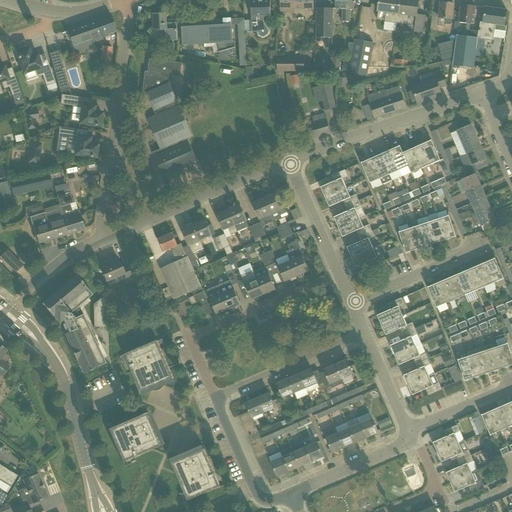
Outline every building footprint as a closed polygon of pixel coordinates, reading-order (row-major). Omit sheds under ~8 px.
[(271,17),(270,0),(269,0),(270,0),(263,0),(251,0),(252,33),(258,32),(258,34),(259,35),(261,37),(263,37),(265,37),(267,35),(268,34),(269,32),(268,30),(266,26),(265,24),(264,22),(264,21),(263,17),(271,17)] [(313,9),(313,4),(313,0),(280,0),(281,13),(293,13),(293,9),(313,9)] [(353,10),(355,0),(335,0),(335,9),(343,9),(342,21),(349,22),(350,10),(353,10)] [(384,23),(396,24),(398,14),(399,14),(400,0),(379,0),(378,11),(377,20),(384,21),(384,23)] [(400,0),(399,14),(398,14),(396,24),(414,27),(414,32),(423,33),(425,16),(417,15),(418,0),(400,0)] [(432,16),(430,30),(438,31),(438,26),(445,26),(445,24),(451,25),(452,19),(454,20),(455,12),(453,11),(454,4),(441,3),(439,13),(433,13),(432,16)] [(461,5),(459,23),(473,25),(475,6),(461,5)] [(457,35),(456,44),(453,65),(467,67),(474,69),(477,46),(489,48),(491,41),(492,41),(495,30),(506,32),(506,26),(504,26),(507,11),(485,8),(483,23),(480,23),(479,32),(477,39),(465,37),(465,36),(457,35)] [(317,9),(316,38),(328,38),(331,38),(331,12),(331,9),(328,9),(317,9)] [(177,23),(170,24),(166,24),(166,20),(166,13),(153,14),(154,31),(155,31),(155,36),(166,35),(166,41),(178,40),(177,23)] [(102,36),(116,32),(110,15),(66,30),(73,48),(75,55),(87,51),(96,48),(94,43),(103,40),(102,36)] [(232,26),(238,25),(238,20),(231,20),(231,19),(223,19),(223,21),(182,23),(183,45),(216,43),(220,59),(220,60),(236,56),(232,42),(232,26)] [(244,32),(252,32),(252,20),(244,21),(244,32)] [(144,31),(136,30),(136,38),(144,38),(144,31)] [(466,30),(465,36),(465,37),(477,39),(479,32),(470,31),(466,30)] [(355,40),(354,47),(349,73),(367,76),(368,70),(388,74),(393,47),(355,40)] [(102,46),(101,60),(110,62),(112,48),(102,46)] [(26,81),(37,77),(42,76),(46,86),(55,83),(49,68),(42,70),(37,56),(31,58),(28,50),(26,51),(25,49),(18,51),(19,53),(16,54),(19,60),(17,61),(20,68),(21,67),(26,81)] [(453,58),(454,49),(440,52),(442,61),(453,58)] [(58,51),(49,53),(61,94),(69,91),(58,51)] [(341,58),(332,57),(331,68),(340,68),(341,58)] [(277,72),(304,72),(304,58),(277,58),(277,72)] [(147,94),(156,116),(179,106),(170,84),(172,83),(173,76),(180,76),(182,63),(149,59),(148,72),(145,71),(142,96),(147,94)] [(23,104),(20,93),(15,80),(9,82),(4,67),(0,68),(0,81),(1,82),(4,89),(9,87),(12,96),(16,106),(23,104)] [(418,104),(427,101),(431,99),(441,96),(439,88),(446,85),(442,74),(434,76),(435,79),(412,87),(413,91),(409,93),(412,103),(417,101),(418,104)] [(289,77),(290,85),(300,84),(298,75),(289,77)] [(339,78),(338,87),(346,88),(348,79),(339,78)] [(326,110),(335,108),(329,84),(319,87),(326,110)] [(375,118),(406,108),(401,93),(388,98),(385,90),(368,96),(371,104),(363,107),(368,121),(375,118)] [(62,95),(60,104),(72,106),(79,107),(80,98),(62,95)] [(72,106),(70,122),(79,123),(86,124),(86,126),(93,127),(93,125),(100,126),(100,124),(102,124),(103,117),(101,116),(102,114),(93,113),(94,107),(91,106),(82,105),(82,107),(79,107),(72,106)] [(179,106),(156,116),(148,119),(160,149),(160,150),(176,143),(178,149),(189,144),(187,138),(192,136),(179,106)] [(25,121),(33,119),(39,118),(37,110),(24,113),(25,121)] [(305,141),(329,134),(330,134),(327,125),(324,114),(312,117),(314,123),(301,127),(302,131),(305,141)] [(462,143),(476,137),(471,125),(457,131),(462,143)] [(75,130),(59,127),(58,135),(69,137),(68,142),(76,144),(75,155),(81,156),(81,158),(88,159),(89,157),(96,158),(96,155),(98,155),(99,148),(97,148),(97,145),(89,144),(90,138),(77,136),(77,137),(74,137),(75,130)] [(444,150),(439,137),(435,139),(440,152),(444,150)] [(467,154),(481,148),(476,137),(462,143),(467,154)] [(431,141),(421,145),(430,165),(440,161),(431,140),(430,141),(431,141)] [(162,176),(197,161),(189,144),(178,149),(176,143),(160,150),(160,149),(152,153),(162,176)] [(421,145),(412,149),(421,169),(430,165),(421,145)] [(399,147),(390,151),(401,177),(411,172),(411,173),(412,173),(403,153),(400,146),(399,146),(399,147)] [(18,161),(26,162),(28,148),(20,147),(18,161)] [(472,166),(486,160),(481,148),(467,154),(472,166)] [(412,149),(403,153),(412,173),(421,169),(412,149)] [(445,164),(449,162),(454,160),(451,154),(447,156),(444,150),(440,152),(445,164)] [(390,151),(381,155),(392,180),(392,181),(401,177),(390,151)] [(381,155),(371,159),(380,179),(383,185),(392,181),(392,180),(381,155)] [(362,163),(361,163),(370,184),(380,179),(371,159),(362,163)] [(446,165),(449,174),(450,175),(454,173),(449,162),(445,164),(446,165)] [(449,174),(446,165),(441,167),(445,176),(449,174)] [(335,181),(321,188),(325,198),(346,188),(342,179),(348,177),(345,170),(332,176),(335,181)] [(52,187),(49,173),(9,182),(12,196),(52,187)] [(466,192),(481,186),(477,174),(461,180),(466,192)] [(444,178),(437,181),(439,186),(447,183),(444,178)] [(78,180),(55,187),(57,192),(80,185),(78,180)] [(12,198),(8,181),(0,183),(0,191),(2,201),(12,198)] [(433,189),(439,186),(437,181),(431,184),(433,189)] [(418,188),(415,182),(409,185),(412,191),(418,188)] [(428,185),(421,188),(424,193),(430,190),(428,185)] [(486,197),(481,186),(466,192),(471,203),(486,197)] [(443,189),(442,189),(443,190),(445,194),(447,200),(451,198),(447,187),(443,189)] [(346,188),(325,198),(329,207),(343,201),(346,206),(358,201),(356,195),(350,198),(346,188)] [(404,195),(400,198),(402,203),(404,201),(411,198),(409,193),(407,189),(402,191),(404,195)] [(419,189),(412,192),(414,197),(421,194),(419,189)] [(435,192),(430,194),(432,200),(439,196),(445,194),(443,190),(442,189),(437,191),(435,192)] [(61,195),(56,197),(58,205),(59,208),(60,209),(63,220),(66,227),(62,228),(64,236),(83,230),(84,230),(79,214),(78,211),(72,212),(70,204),(69,202),(72,201),(70,192),(61,195)] [(276,194),(264,199),(274,221),(282,218),(281,216),(287,213),(284,206),(281,207),(276,194)] [(428,195),(420,198),(422,204),(423,204),(430,201),(428,195)] [(476,215),(491,209),(486,199),(486,197),(471,203),(476,215)] [(400,198),(392,201),(395,206),(402,203),(400,198)] [(451,198),(447,200),(452,212),(456,210),(453,203),(451,198)] [(264,199),(253,204),(257,213),(259,219),(259,220),(261,223),(262,226),(268,224),(274,221),(264,199)] [(348,211),(334,218),(338,227),(359,218),(355,209),(361,206),(360,205),(363,204),(361,199),(358,201),(346,206),(348,211)] [(386,210),(392,207),(390,202),(383,205),(386,210)] [(408,204),(401,207),(404,212),(410,209),(408,204)] [(240,205),(228,210),(237,232),(247,228),(246,227),(249,226),(246,221),(247,221),(240,205)] [(401,207),(392,211),(394,216),(404,212),(401,207)] [(60,209),(44,214),(51,240),(64,236),(62,228),(66,227),(63,220),(60,209)] [(496,220),(491,209),(476,215),(481,227),(487,224),(496,220)] [(237,232),(228,210),(217,215),(223,229),(228,227),(231,234),(237,232)] [(295,219),(301,216),(298,210),(293,213),(295,219)] [(456,210),(452,212),(457,223),(461,221),(458,215),(456,210)] [(42,214),(30,217),(36,236),(34,237),(36,242),(38,242),(38,244),(51,240),(44,214),(43,213),(42,214)] [(436,214),(427,217),(429,223),(436,243),(445,240),(439,220),(437,214),(436,214)] [(449,216),(439,220),(445,240),(455,237),(455,238),(456,237),(449,216)] [(359,218),(338,227),(343,237),(357,231),(359,236),(371,231),(369,225),(364,228),(359,218)] [(200,241),(211,236),(205,220),(193,225),(200,241)] [(461,221),(457,223),(458,226),(462,235),(466,233),(462,224),(461,221)] [(261,223),(255,226),(260,237),(266,235),(262,226),(261,223)] [(279,234),(291,229),(288,223),(277,228),(279,234)] [(429,223),(419,226),(426,247),(435,243),(436,243),(429,223)] [(190,249),(185,251),(194,271),(199,268),(192,253),(203,248),(200,241),(193,225),(182,230),(188,246),(189,246),(190,249)] [(255,226),(249,228),(254,240),(256,243),(256,244),(262,241),(261,239),(260,237),(255,226)] [(409,229),(408,230),(415,250),(416,250),(426,247),(419,226),(409,229)] [(293,235),(291,229),(279,234),(282,240),(293,235)] [(301,238),(305,236),(309,235),(306,230),(299,233),(301,238)] [(408,230),(399,233),(406,254),(407,253),(415,250),(408,230)] [(361,241),(347,248),(351,257),(373,248),(369,239),(374,237),(372,231),(371,231),(359,236),(361,241)] [(201,288),(194,271),(185,251),(182,244),(178,246),(176,242),(172,233),(158,239),(162,248),(164,252),(170,249),(176,262),(160,270),(174,300),(190,293),(192,297),(203,292),(201,288)] [(225,234),(219,237),(224,249),(227,256),(233,253),(226,238),(225,234)] [(218,251),(224,249),(219,237),(213,239),(218,251)] [(290,261),(297,277),(308,272),(309,272),(302,256),(299,249),(303,248),(300,241),(297,240),(290,243),(291,244),(288,246),(290,250),(286,251),(290,261)] [(399,247),(388,252),(391,259),(398,255),(402,254),(399,247)] [(373,248),(351,257),(356,267),(370,261),(372,267),(385,261),(383,256),(382,256),(377,258),(373,248)] [(504,269),(508,267),(500,248),(496,250),(504,269)] [(7,251),(0,258),(16,273),(22,266),(7,251)] [(272,251),(266,254),(271,265),(277,263),(272,251)] [(237,262),(233,253),(227,256),(226,256),(230,265),(236,262),(237,262)] [(266,268),(271,265),(266,254),(260,256),(265,268),(266,268)] [(123,274),(126,280),(133,276),(128,264),(121,267),(117,257),(111,260),(111,261),(99,266),(106,282),(123,274)] [(494,284),(504,279),(495,259),(494,259),(485,264),(494,284)] [(278,267),(285,282),(286,282),(285,282),(297,277),(290,261),(278,267)] [(476,267),(485,288),(494,284),(485,264),(476,267)] [(475,292),(485,288),(476,267),(466,272),(475,292)] [(241,276),(238,269),(232,271),(238,283),(243,281),(251,300),(252,300),(264,295),(254,272),(253,271),(241,276)] [(238,283),(232,271),(227,274),(230,283),(219,288),(218,286),(229,310),(240,305),(241,305),(232,285),(238,283)] [(457,276),(466,296),(475,292),(466,272),(457,276)] [(257,279),(264,295),(275,290),(276,290),(269,274),(257,279)] [(70,314),(92,295),(86,288),(76,276),(54,294),(42,304),(59,323),(61,322),(66,333),(64,334),(70,348),(76,362),(77,361),(83,374),(98,368),(98,367),(106,363),(83,315),(74,319),(70,314)] [(466,296),(457,276),(447,280),(456,300),(466,296)] [(456,300),(447,280),(438,284),(447,304),(456,300)] [(447,304),(438,284),(429,288),(428,287),(427,287),(436,308),(447,304)] [(229,310),(218,286),(208,290),(207,292),(210,299),(209,299),(216,315),(217,315),(229,310)] [(197,295),(205,312),(211,309),(204,293),(197,295)] [(94,328),(109,328),(108,301),(104,296),(93,305),(94,328)] [(391,310),(377,316),(381,326),(402,316),(398,307),(404,305),(402,298),(389,304),(391,310)] [(499,313),(506,310),(504,305),(496,308),(499,313)] [(487,318),(484,313),(478,316),(477,316),(480,321),(487,318)] [(402,316),(381,326),(386,335),(395,331),(400,329),(402,334),(415,329),(412,323),(407,326),(402,316)] [(468,320),(470,325),(477,322),(475,317),(468,320)] [(511,327),(508,318),(503,320),(508,332),(511,329),(511,327)] [(465,321),(458,324),(461,329),(467,326),(465,321)] [(479,325),(481,331),(488,327),(486,322),(479,325)] [(423,325),(417,328),(420,335),(426,332),(423,325)] [(455,325),(449,328),(451,334),(458,330),(455,325)] [(481,331),(479,325),(469,330),(472,335),(481,331)] [(400,342),(390,346),(395,356),(416,346),(412,337),(417,334),(415,329),(402,334),(404,340),(400,342)] [(460,333),(462,339),(469,336),(467,330),(460,333)] [(460,333),(450,338),(453,343),(462,339),(460,333)] [(160,384),(174,378),(161,348),(158,349),(155,342),(158,341),(157,341),(125,355),(141,392),(154,386),(156,390),(162,387),(160,384)] [(438,346),(441,352),(448,349),(445,343),(438,346)] [(511,357),(507,344),(497,347),(504,368),(511,365),(511,357)] [(7,351),(0,345),(0,375),(2,377),(10,367),(5,363),(9,358),(4,354),(7,351)] [(416,346),(395,356),(399,365),(408,361),(413,359),(415,365),(428,359),(426,353),(425,353),(420,356),(416,346)] [(494,371),(504,368),(497,347),(487,350),(494,371)] [(485,374),(494,371),(487,350),(478,354),(485,374)] [(485,374),(478,354),(468,357),(475,378),(485,374)] [(451,355),(442,359),(446,367),(454,364),(451,355)] [(466,381),(475,378),(468,357),(457,360),(465,382),(466,381)] [(413,372),(404,376),(408,386),(429,376),(425,367),(431,364),(428,359),(415,365),(417,370),(413,372)] [(347,360),(335,365),(342,379),(353,374),(347,360)] [(335,365),(324,370),(324,372),(320,374),(323,383),(326,389),(331,387),(332,388),(343,383),(342,379),(335,365)] [(300,374),(306,388),(308,393),(319,388),(318,385),(323,383),(320,374),(318,370),(313,372),(311,369),(300,374)] [(461,380),(458,373),(452,376),(455,382),(461,380)] [(288,379),(294,393),(306,388),(300,374),(288,379)] [(429,376),(408,386),(412,395),(426,389),(429,395),(441,389),(435,374),(429,376)] [(288,379),(277,384),(283,398),(294,393),(288,379)] [(269,394),(257,399),(264,413),(275,408),(269,394)] [(350,400),(352,404),(364,399),(362,395),(350,400)] [(257,399),(246,404),(249,412),(251,417),(252,418),(264,413),(257,399)] [(332,404),(331,400),(314,407),(316,411),(332,404)] [(511,407),(510,403),(501,407),(510,428),(511,426),(511,407)] [(316,411),(314,407),(303,412),(304,416),(316,411)] [(501,407),(492,411),(501,432),(510,428),(501,407)] [(327,410),(316,415),(318,419),(329,414),(327,410)] [(482,415),(481,415),(490,436),(501,432),(492,411),(482,415)] [(249,412),(239,416),(241,421),(251,417),(249,412)] [(293,421),(298,419),(304,416),(303,412),(291,417),(293,421)] [(482,423),(479,416),(477,412),(470,415),(475,426),(482,423)] [(156,431),(154,425),(151,426),(145,413),(108,429),(120,457),(130,453),(132,458),(159,446),(153,432),(156,431)] [(251,417),(241,421),(244,427),(254,423),(252,418),(251,417)] [(355,443),(365,439),(367,438),(360,424),(358,418),(346,422),(347,423),(355,443)] [(383,420),(386,426),(392,424),(389,418),(383,420)] [(295,424),(297,428),(309,423),(307,419),(295,424)] [(360,424),(367,438),(378,433),(372,419),(362,423),(360,424)] [(281,421),(269,426),(271,431),(283,426),(281,422),(281,421)] [(254,423),(244,427),(246,432),(256,428),(254,423)] [(344,448),(355,443),(347,423),(335,428),(344,448)] [(447,437),(433,443),(437,453),(458,443),(454,434),(460,432),(457,425),(445,431),(447,437)] [(256,428),(246,432),(248,437),(258,433),(258,431),(256,428)] [(332,453),(344,448),(335,428),(324,433),(326,439),(332,453)] [(284,429),(272,434),(274,438),(282,435),(286,433),(284,429)] [(258,433),(248,437),(250,442),(260,438),(260,436),(258,433)] [(260,438),(250,442),(253,448),(263,443),(261,439),(260,438)] [(458,443),(437,453),(442,462),(451,458),(456,456),(458,461),(470,456),(468,451),(464,441),(458,443)] [(263,443),(253,448),(255,453),(265,448),(263,443)] [(317,443),(306,448),(312,462),(323,457),(319,448),(317,443)] [(292,447),(280,452),(281,453),(283,458),(289,472),(300,467),(294,453),(292,447)] [(507,447),(500,450),(502,456),(509,453),(507,447)] [(265,448),(255,453),(257,458),(267,453),(265,448)] [(294,453),(300,467),(312,462),(306,448),(294,453)] [(184,454),(185,458),(172,463),(188,501),(220,487),(220,486),(216,488),(211,478),(216,476),(204,449),(191,455),(190,452),(184,454)] [(267,453),(257,458),(259,463),(269,458),(267,453)] [(455,469),(446,473),(451,483),(471,473),(467,464),(473,462),(470,456),(458,461),(460,467),(455,469)] [(269,458),(259,463),(261,468),(272,464),(271,463),(269,458)] [(283,458),(271,463),(272,464),(274,469),(277,476),(277,477),(289,472),(283,458)] [(272,464),(261,468),(264,473),(274,469),(272,464)] [(411,487),(426,482),(420,464),(404,469),(411,487)] [(0,489),(7,493),(17,476),(0,465),(0,489)] [(274,469),(264,473),(266,479),(267,480),(277,476),(274,469)] [(471,473),(451,483),(455,492),(469,486),(471,492),(484,486),(477,471),(471,473)] [(23,480),(26,487),(29,495),(21,498),(24,506),(13,511),(30,511),(28,505),(48,498),(38,474),(23,480)]
